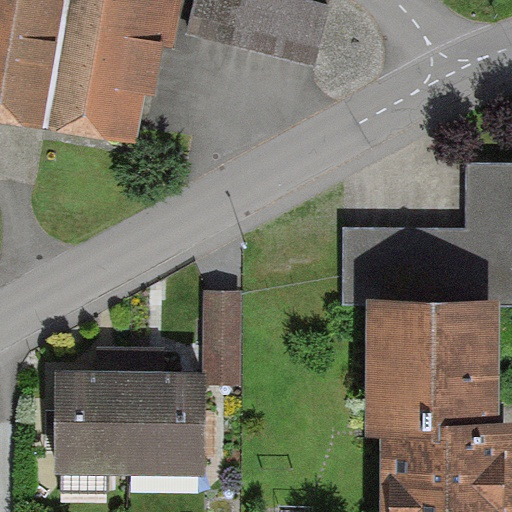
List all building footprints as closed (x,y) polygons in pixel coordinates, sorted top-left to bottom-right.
[(0,0),(0,120),(142,146),(161,37),(177,39),(183,0),(0,0)] [(329,3),(317,0),(192,0),(184,34),(312,68),(329,3)] [(511,305),(511,167),(469,166),(468,236),(358,234),(357,303),(370,303),(496,305),(511,305)] [(204,369),(204,384),(241,384),(241,289),(205,289),(204,369)] [(496,305),(370,303),(367,432),(386,433),(384,511),(509,511),(511,425),(494,424),(496,305)] [(204,369),(59,371),(59,476),(205,474),(204,384),(204,369)]
